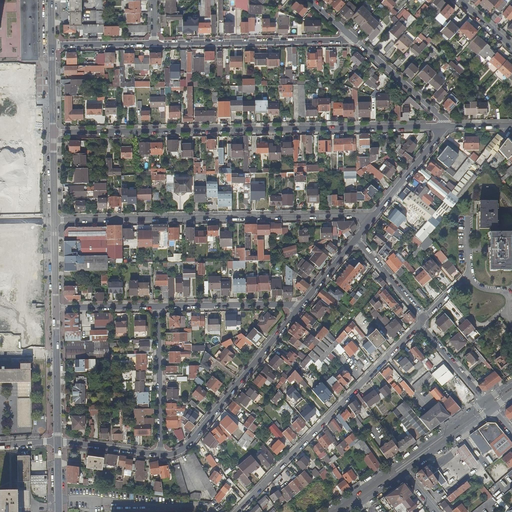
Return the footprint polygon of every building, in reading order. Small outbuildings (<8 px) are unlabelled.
[(34,16),(34,0),(22,0),(23,17),(34,16)] [(81,10),(80,0),(68,0),(69,10),(81,10)] [(95,0),(96,9),(103,9),(103,1),(103,0),(95,0)] [(140,9),(139,0),(136,0),(134,0),(129,0),(129,9),(126,9),(126,13),(127,13),(136,12),(136,9),(140,9)] [(175,12),(175,0),(165,0),(166,8),(165,8),(165,15),(182,14),(185,11),(175,12)] [(210,0),(204,0),(205,23),(198,23),(198,25),(198,32),(198,33),(211,32),(210,15),(210,5),(210,1),(210,0)] [(241,7),(248,10),(247,0),(235,0),(235,2),(242,4),(241,7)] [(341,0),(334,0),(331,4),(339,10),(345,3),(341,0)] [(395,3),(391,0),(383,0),(380,3),(390,12),(392,9),(391,8),(395,3)] [(444,2),(442,0),(434,0),(433,2),(442,10),(447,4),(444,2)] [(481,0),(480,2),(489,10),(493,6),(498,1),(496,0),(481,0)] [(498,0),(498,1),(493,6),(499,11),(508,0),(498,0)] [(291,7),(295,10),(295,9),(300,4),(296,1),(291,7)] [(351,4),(348,1),(340,11),(348,18),(353,12),(347,6),(348,5),(349,6),(351,4)] [(416,13),(420,16),(428,6),(425,3),(416,13)] [(307,10),(300,4),(295,9),(302,15),(307,10)] [(454,10),(447,4),(442,10),(438,14),(445,20),(443,23),(445,25),(450,20),(447,18),(454,10)] [(511,17),(511,7),(509,5),(502,13),(510,20),(511,17)] [(261,13),(261,6),(249,6),(249,14),(261,13)] [(370,14),(361,6),(352,16),(361,25),(370,15),(370,14)] [(404,9),(396,17),(399,20),(407,11),(404,9)] [(81,24),(81,10),(69,10),(69,24),(75,24),(81,24)] [(230,10),(223,10),(223,19),(223,23),(223,32),(233,32),(233,22),(229,22),(229,19),(227,19),(227,21),(225,21),(224,17),(230,17),(230,10)] [(140,22),(139,12),(136,12),(127,13),(127,22),(140,22)] [(178,32),(182,32),(182,22),(182,19),(182,14),(165,15),(160,15),(160,23),(161,23),(161,26),(167,25),(167,19),(179,19),(180,25),(178,25),(178,32)] [(408,27),(416,19),(412,14),(404,23),(408,27)] [(360,26),(370,34),(376,28),(379,24),(370,15),(361,25),(360,26)] [(35,45),(34,16),(23,17),(24,45),(35,45)] [(272,25),(272,23),(268,23),(268,19),(262,19),(262,30),(274,30),(274,25),(272,25)] [(440,30),(444,34),(449,38),(450,39),(459,29),(459,28),(450,20),(445,25),(440,30)] [(186,22),(182,22),(182,32),(193,31),(193,21),(186,21),(186,22)] [(319,21),(301,21),(301,22),(301,26),(301,30),(319,30),(319,21)] [(406,27),(398,21),(396,24),(390,31),(397,37),(406,27)] [(467,41),(468,41),(477,31),(469,23),(466,21),(459,28),(459,29),(469,38),(467,41)] [(98,32),(98,38),(104,38),(104,34),(104,25),(104,24),(83,24),(83,33),(83,38),(88,38),(87,32),(98,32)] [(287,24),(278,24),(278,33),(287,32),(287,24)] [(118,34),(118,25),(104,25),(104,34),(118,34)] [(380,31),(376,28),(370,34),(367,37),(372,40),(380,31)] [(404,33),(394,45),(403,53),(413,42),(404,33)] [(426,39),(420,34),(418,37),(422,41),(423,42),(427,45),(429,43),(432,40),(428,37),(426,39)] [(468,45),(477,54),(478,53),(487,44),(477,35),(468,45)] [(416,44),(412,47),(419,54),(427,45),(423,42),(422,44),(419,47),(416,44)] [(438,52),(429,43),(427,45),(432,50),(436,54),(438,52)] [(486,58),(489,60),(495,54),(492,51),(492,50),(489,47),(490,46),(487,43),(487,44),(478,53),(485,59),(486,58)] [(383,50),(387,53),(392,47),(389,44),(383,50)] [(24,57),(24,45),(20,45),(20,61),(38,60),(38,45),(35,45),(35,57),(24,57)] [(35,57),(35,45),(24,45),(24,57),(35,57)] [(410,50),(417,56),(419,54),(412,47),(410,50)] [(423,60),(427,64),(436,54),(432,50),(423,60)] [(450,61),(439,51),(438,52),(436,54),(446,62),(448,64),(450,61)] [(205,61),(204,61),(204,75),(209,75),(209,63),(206,63),(206,61),(214,61),(214,52),(205,52),(205,61)] [(245,62),(254,62),(254,54),(254,52),(245,52),(245,62)] [(489,60),(498,69),(506,60),(497,52),(495,54),(489,60)] [(76,53),(67,53),(67,64),(76,64),(76,53)] [(114,53),(105,53),(105,67),(114,66),(114,63),(116,63),(116,58),(114,58),(114,53)] [(160,53),(149,53),(149,58),(149,64),(153,64),(153,68),(157,68),(157,67),(159,67),(159,65),(161,65),(160,53)] [(307,67),(317,66),(317,64),(316,53),(307,54),(307,67)] [(351,59),(358,66),(364,59),(356,53),(351,59)] [(132,65),(134,65),(134,58),(134,54),(124,54),(124,65),(128,65),(128,67),(132,67),(132,65)] [(254,65),(267,65),(266,54),(254,54),(254,62),(254,65)] [(267,66),(279,66),(279,65),(279,54),(266,54),(267,65),(267,66)] [(244,68),(244,56),(230,56),(230,68),(244,68)] [(204,57),(192,57),(192,70),(195,70),(195,68),(200,68),(200,65),(204,65),(204,57)] [(134,69),(150,69),(150,68),(149,64),(149,58),(134,58),(134,65),(134,69)] [(498,69),(507,78),(508,76),(511,72),(511,65),(506,60),(498,69)] [(457,65),(455,63),(454,64),(450,61),(448,64),(449,65),(459,74),(465,68),(459,63),(457,65)] [(418,69),(411,63),(404,71),(411,77),(418,69)] [(86,72),(105,72),(104,65),(99,65),(64,66),(64,74),(83,74),(84,74),(84,73),(86,73),(86,72)] [(418,74),(427,82),(428,81),(435,73),(426,65),(418,74)] [(122,67),(120,67),(120,88),(123,87),(127,87),(135,87),(135,83),(135,80),(135,77),(132,78),(132,82),(125,82),(124,68),(122,67)] [(30,68),(0,68),(0,88),(31,88),(30,68)] [(291,79),(292,79),(292,75),(292,70),(286,70),(286,79),(281,79),(279,79),(280,85),(292,85),(291,79)] [(355,73),(349,79),(357,87),(363,80),(355,73)] [(428,81),(437,90),(440,86),(445,82),(435,73),(428,81)] [(368,81),(367,80),(365,82),(368,85),(367,85),(370,88),(372,86),(376,89),(379,85),(377,83),(378,81),(377,80),(379,78),(374,74),(368,81)] [(77,79),(61,80),(61,87),(65,87),(65,96),(71,96),(76,96),(76,85),(84,85),(84,79),(78,79),(77,79)] [(446,92),(440,86),(437,90),(433,95),(440,101),(445,96),(443,95),(446,92)] [(183,122),(193,122),(192,87),(187,87),(187,111),(188,111),(188,116),(183,116),(183,122)] [(455,93),(453,91),(447,97),(448,98),(442,105),(449,111),(455,104),(451,101),(454,98),(452,97),(455,93)] [(127,95),(124,95),(124,105),(133,105),(133,102),(134,102),(134,100),(133,100),(133,93),(127,93),(127,95)] [(388,104),(388,98),(388,95),(383,95),(377,95),(375,97),(375,106),(382,106),(382,104),(388,104)] [(159,107),(165,107),(165,96),(150,97),(150,107),(159,107)] [(420,112),(423,109),(409,96),(406,100),(420,112)] [(318,112),(330,111),(330,102),(330,99),(317,99),(317,100),(318,112)] [(72,119),(83,119),(83,110),(71,110),(71,100),(65,100),(65,121),(72,121),(72,119)] [(305,116),(318,116),(318,112),(317,100),(312,100),(312,105),(305,105),(305,116)] [(230,109),(230,112),(235,112),(235,111),(243,111),(242,110),(242,102),(242,101),(230,101),(230,102),(230,109)] [(261,112),(268,112),(267,101),(255,101),(255,102),(255,110),(255,112),(261,112)] [(470,104),(467,104),(464,104),(464,114),(468,113),(468,112),(477,112),(476,103),(476,101),(470,101),(470,104)] [(117,102),(105,102),(105,109),(105,114),(117,114),(117,102)] [(243,111),(248,111),(248,110),(255,110),(255,102),(242,102),(242,110),(243,111)] [(333,102),(330,102),(330,111),(333,110),(334,115),(334,116),(337,116),(337,115),(343,115),(343,105),(343,103),(333,103),(333,102)] [(487,102),(476,103),(477,112),(477,113),(487,113),(487,102)] [(101,103),(86,104),(86,115),(101,115),(101,103)] [(343,115),(343,116),(353,116),(353,110),(355,110),(354,105),(353,105),(353,104),(343,105),(343,115)] [(370,104),(357,104),(358,116),(370,116),(370,104)] [(403,113),(403,115),(403,117),(400,117),(400,121),(409,121),(408,105),(405,105),(405,108),(404,108),(404,113),(403,113)] [(220,106),(218,106),(218,121),(228,121),(228,117),(225,117),(225,112),(220,112),(220,106)] [(169,117),(180,117),(180,107),(169,107),(169,117)] [(141,120),(150,120),(150,111),(141,111),(141,120)] [(194,122),(205,121),(205,111),(194,111),(194,122)] [(216,111),(205,111),(205,121),(216,121),(216,111)] [(366,156),(367,165),(370,164),(369,148),(369,134),(359,134),(359,140),(364,140),(365,144),(365,156),(366,156)] [(435,211),(443,218),(487,165),(489,162),(498,150),(505,141),(497,134),(486,149),(491,154),(480,169),(477,167),(486,156),(482,153),(477,160),(474,163),(474,164),(459,182),(455,187),(452,190),(451,192),(444,200),(443,201),(443,202),(435,211)] [(395,150),(410,162),(413,158),(409,155),(401,149),(400,135),(396,135),(396,149),(395,150)] [(478,149),(478,137),(464,137),(464,150),(478,149)] [(334,151),(343,150),(343,139),(333,140),(334,151)] [(343,151),(356,150),(356,147),(355,139),(343,139),(343,150),(343,151)] [(498,150),(506,160),(508,159),(511,155),(511,144),(507,139),(505,141),(498,150)] [(167,151),(181,151),(180,144),(180,140),(167,141),(167,151)] [(215,140),(206,140),(207,149),(215,149),(215,140)] [(409,140),(401,149),(409,155),(416,146),(409,140)] [(84,141),(69,141),(70,152),(79,152),(79,146),(85,146),(84,141)] [(318,152),(325,152),(330,152),(330,141),(318,142),(318,152)] [(146,156),(151,156),(151,154),(151,143),(139,143),(140,154),(146,154),(146,156)] [(162,143),(151,143),(151,154),(162,154),(162,143)] [(268,144),(256,143),(256,154),(268,152),(268,144)] [(281,154),(293,154),(293,143),(280,143),(280,146),(281,154)] [(193,144),(186,144),(180,144),(181,151),(181,157),(193,157),(193,144)] [(231,157),(243,157),(243,151),(243,144),(231,144),(231,155),(231,157)] [(276,161),(281,161),(281,154),(280,146),(272,146),(272,144),(268,144),(268,152),(268,157),(268,159),(276,159),(276,161)] [(121,146),(121,158),(121,157),(132,157),(132,158),(132,146),(131,146),(131,147),(121,147),(121,146)] [(448,167),(458,155),(447,146),(437,159),(448,167)] [(223,148),(218,148),(218,159),(218,174),(227,173),(231,173),(231,163),(228,163),(228,168),(221,168),(221,165),(223,165),(223,148)] [(377,155),(377,150),(376,150),(376,148),(369,148),(370,164),(374,162),(374,160),(375,160),(375,155),(377,155)] [(86,165),(85,154),(74,154),(74,165),(86,165)] [(389,157),(387,160),(378,171),(382,174),(388,179),(396,168),(395,168),(398,164),(389,157)] [(107,169),(106,169),(106,175),(112,175),(112,174),(121,174),(121,168),(120,168),(113,168),(113,166),(111,166),(111,158),(106,158),(107,169)] [(456,173),(452,177),(459,182),(474,164),(474,163),(469,158),(468,158),(456,173)] [(444,173),(445,171),(441,168),(432,161),(426,169),(435,176),(440,170),(444,173)] [(306,164),(293,164),(293,172),(296,172),(302,172),(306,172),(306,166),(306,164)] [(378,178),(382,174),(378,171),(370,164),(367,165),(364,167),(367,168),(366,169),(378,178)] [(264,169),(264,165),(256,165),(256,169),(256,173),(260,173),(268,173),(268,169),(264,169)] [(367,168),(364,167),(361,169),(356,172),(356,173),(360,176),(363,172),(366,169),(367,168)] [(448,167),(445,171),(452,177),(456,173),(448,167)] [(74,168),(75,183),(88,183),(87,168),(74,168)] [(432,177),(421,168),(416,173),(424,180),(421,184),(424,187),(424,186),(432,177)] [(302,176),(302,172),(296,172),(296,176),(294,176),(294,182),(305,182),(305,176),(302,176)] [(231,181),(231,182),(244,182),(244,177),(245,177),(246,182),(250,182),(250,173),(243,173),(231,173),(231,179),(231,181)] [(254,173),(250,173),(250,182),(257,182),(257,183),(269,183),(268,173),(260,173),(256,173),(254,173)] [(424,180),(416,173),(413,178),(421,184),(424,180)] [(175,179),(175,174),(170,174),(166,174),(166,182),(175,182),(175,191),(190,191),(190,177),(183,177),(183,181),(180,181),(180,179),(175,179)] [(432,177),(424,186),(443,201),(444,200),(451,192),(437,181),(432,177)] [(449,182),(445,187),(451,192),(452,190),(455,187),(449,182)] [(421,184),(413,194),(416,195),(421,200),(429,190),(424,187),(421,184)] [(370,198),(378,191),(371,185),(366,191),(365,190),(363,192),(356,192),(356,193),(357,201),(364,201),(364,200),(367,201),(370,198)] [(194,202),(206,201),(206,187),(194,187),(194,202)] [(127,188),(121,188),(121,194),(121,197),(122,203),(127,203),(127,205),(137,204),(137,200),(136,190),(128,190),(127,188)] [(152,189),(136,190),(137,200),(152,200),(152,189)] [(307,203),(319,202),(319,189),(314,189),(314,190),(306,190),(307,203)] [(429,190),(421,200),(429,206),(435,211),(443,202),(429,190)] [(408,195),(405,198),(410,202),(416,195),(413,194),(411,192),(408,195)] [(228,204),(232,204),(232,198),(232,193),(228,193),(228,196),(217,196),(217,206),(228,206),(228,204)] [(356,193),(344,194),(344,203),(357,203),(357,201),(356,193)] [(271,205),(282,205),(281,195),(281,194),(279,194),(279,197),(270,197),(271,205)] [(292,195),(281,195),(282,205),(292,205),(292,195)] [(337,201),(337,198),(337,195),(328,196),(328,206),(343,206),(342,200),(337,201)] [(416,195),(410,202),(415,206),(416,205),(424,212),(429,206),(421,200),(416,195)] [(119,206),(122,206),(122,203),(121,197),(119,197),(109,197),(109,199),(108,199),(108,203),(109,203),(109,206),(119,206)] [(98,208),(107,208),(107,198),(105,198),(101,198),(98,198),(98,208)] [(403,208),(406,204),(403,201),(401,200),(399,198),(398,200),(396,198),(394,201),(403,208)] [(405,198),(403,201),(406,204),(421,216),(424,212),(416,205),(415,206),(410,202),(405,198)] [(76,211),(88,211),(88,207),(85,207),(84,201),(76,201),(76,211)] [(496,232),(496,202),(479,201),(479,229),(489,229),(489,270),(510,270),(510,233),(496,232)] [(424,212),(421,216),(427,221),(435,212),(435,211),(429,206),(424,212)] [(393,212),(387,219),(392,223),(394,225),(400,218),(393,212)] [(427,221),(435,227),(443,219),(435,212),(427,221)] [(418,214),(415,218),(421,224),(424,220),(418,214)] [(416,224),(418,225),(418,224),(421,226),(421,227),(426,221),(424,220),(421,224),(415,218),(412,216),(409,219),(411,220),(409,222),(414,226),(416,224)] [(352,231),(353,232),(358,225),(357,222),(332,222),(332,228),(332,230),(334,229),(334,227),(337,227),(338,227),(338,228),(339,229),(339,230),(340,230),(341,230),(342,231),(343,231),(344,233),(349,230),(351,232),(352,231)] [(276,234),(282,234),(282,229),(282,227),(282,224),(276,224),(276,225),(275,225),(275,223),(269,223),(270,225),(270,233),(276,233),(276,234)] [(388,233),(385,238),(388,240),(391,235),(398,228),(394,225),(392,223),(385,231),(388,233)] [(112,239),(122,239),(122,225),(107,225),(107,227),(107,240),(107,245),(112,245),(112,239)] [(164,233),(167,233),(167,225),(152,225),(152,232),(152,245),(152,248),(157,248),(157,243),(158,244),(158,231),(162,231),(162,232),(164,232),(164,233)] [(251,235),(257,235),(257,225),(244,225),(245,248),(245,261),(258,261),(257,256),(249,257),(248,253),(249,253),(249,237),(248,237),(248,235),(247,234),(251,234),(251,235)] [(258,256),(258,261),(270,260),(270,251),(270,243),(270,233),(270,225),(257,225),(257,235),(266,235),(266,244),(268,244),(268,255),(263,255),(263,240),(257,240),(257,244),(257,253),(257,256),(258,256)] [(207,235),(207,241),(212,241),(212,235),(217,235),(217,226),(207,226),(207,235)] [(64,232),(64,241),(107,240),(107,227),(68,227),(64,232)] [(178,228),(168,229),(168,239),(178,239),(178,228)] [(186,240),(195,240),(194,231),(194,230),(194,228),(186,228),(186,240)] [(303,231),(299,231),(300,242),(308,241),(307,230),(307,229),(306,229),(305,228),(304,229),(303,229),(303,230),(303,231)] [(332,230),(332,228),(321,229),(321,238),(332,238),(332,230)] [(397,239),(398,241),(404,234),(405,233),(398,228),(391,235),(393,237),(391,239),(395,242),(397,239)] [(123,239),(137,238),(137,231),(132,231),(132,229),(123,229),(123,239)] [(137,246),(152,245),(152,232),(143,232),(143,231),(137,231),(137,238),(137,246)] [(207,232),(202,231),(194,231),(195,240),(195,242),(207,242),(207,241),(207,235),(207,232)] [(224,246),(232,246),(232,231),(227,231),(227,232),(220,232),(220,246),(224,246)] [(372,239),(382,247),(384,245),(388,240),(385,238),(378,232),(372,239)] [(424,251),(433,242),(428,236),(422,242),(419,245),(421,248),(424,251)] [(322,243),(327,240),(326,239),(314,245),(321,251),(323,248),(320,245),(322,243)] [(80,242),(81,256),(107,255),(107,245),(107,240),(64,241),(64,256),(71,256),(71,248),(76,248),(76,242),(80,242)] [(135,249),(135,240),(124,240),(124,248),(135,249)] [(71,248),(71,256),(81,256),(80,242),(76,242),(76,248),(71,248)] [(335,250),(337,247),(332,244),(330,242),(328,244),(326,243),(324,246),(326,247),(325,248),(332,253),(333,253),(336,251),(335,250)] [(114,245),(112,245),(112,258),(107,258),(107,263),(123,263),(122,245),(114,245)] [(318,267),(327,256),(321,251),(314,245),(309,247),(312,250),(316,253),(308,263),(313,267),(315,265),(318,267)] [(391,250),(384,245),(382,247),(378,253),(383,259),(391,250)] [(413,257),(421,248),(419,245),(418,247),(411,255),(413,257)] [(285,257),(296,254),(296,251),(296,246),(283,249),(285,257)] [(245,261),(245,248),(241,248),(241,249),(236,249),(237,256),(240,256),(240,261),(245,261)] [(449,275),(456,269),(440,250),(437,252),(443,260),(442,261),(444,264),(442,266),(449,275)] [(168,257),(168,262),(175,262),(183,262),(182,253),(175,253),(175,257),(168,257)] [(398,269),(403,264),(405,262),(397,253),(395,256),(393,254),(388,258),(389,259),(386,262),(394,272),(398,269)] [(64,256),(64,271),(77,271),(82,271),(101,270),(108,270),(107,263),(107,258),(107,255),(81,256),(71,256),(64,256)] [(304,279),(314,268),(313,267),(308,263),(303,259),(299,264),(300,265),(298,267),(302,271),(298,275),(304,279)] [(437,273),(440,270),(431,259),(421,267),(423,270),(430,277),(431,279),(434,276),(433,274),(436,272),(437,273)] [(344,271),(339,277),(344,281),(339,287),(344,291),(349,285),(354,279),(358,273),(363,267),(358,264),(357,265),(352,261),(349,265),(344,271)] [(407,271),(408,270),(404,266),(403,264),(398,269),(395,273),(399,277),(404,272),(402,269),(404,268),(407,271)] [(405,264),(404,266),(408,270),(411,274),(413,273),(410,270),(409,269),(405,264)] [(195,269),(183,269),(183,278),(195,278),(195,269)] [(420,285),(430,277),(423,270),(414,278),(420,285)] [(370,277),(374,281),(375,280),(377,277),(378,276),(379,275),(375,271),(370,277)] [(163,298),(168,298),(168,296),(168,277),(168,275),(156,275),(156,281),(155,281),(155,285),(162,285),(163,291),(163,298)] [(262,291),(270,290),(270,279),(270,275),(262,275),(262,277),(258,277),(258,279),(258,292),(262,291)] [(254,293),(258,293),(258,292),(258,279),(254,279),(254,276),(245,277),(245,279),(245,282),(246,292),(254,292),(254,293)] [(213,289),(220,289),(220,283),(220,277),(208,277),(208,283),(208,289),(213,289)] [(339,277),(334,283),(339,287),(344,281),(339,277)] [(379,278),(377,277),(375,280),(374,281),(381,287),(382,288),(385,284),(380,278),(379,278)] [(281,279),(270,279),(270,290),(272,290),(272,296),(282,295),(281,279)] [(295,286),(304,292),(309,286),(302,279),(299,283),(298,283),(295,286)] [(289,287),(283,287),(283,298),(292,297),(292,280),(289,280),(289,287)] [(122,281),(108,282),(108,294),(123,293),(122,281)] [(132,295),(138,295),(138,283),(138,281),(130,281),(130,287),(131,287),(131,290),(132,295)] [(236,292),(246,292),(245,282),(236,282),(236,292)] [(149,283),(138,283),(138,295),(149,295),(149,283)] [(230,283),(220,283),(220,289),(221,290),(221,295),(226,295),(228,295),(230,295),(230,283)] [(77,289),(77,286),(64,286),(64,295),(69,300),(80,299),(80,295),(74,295),(74,294),(78,294),(78,292),(77,292),(77,289)] [(353,292),(350,295),(353,298),(356,301),(366,290),(361,286),(355,294),(353,292)] [(383,291),(381,288),(377,293),(393,311),(398,307),(396,305),(397,304),(384,290),(383,291)] [(428,298),(418,288),(416,290),(425,301),(428,298)] [(326,294),(327,292),(324,290),(323,289),(317,296),(335,310),(339,305),(326,294)] [(329,289),(327,292),(338,301),(343,294),(337,289),(334,293),(329,289)] [(373,302),(371,299),(368,302),(374,308),(376,310),(381,305),(376,299),(373,302)] [(328,308),(319,301),(310,312),(319,319),(328,308)] [(410,320),(413,323),(415,321),(415,318),(402,303),(398,307),(393,311),(401,320),(402,319),(407,323),(410,320)] [(393,338),(397,335),(395,333),(388,325),(376,310),(374,308),(370,312),(371,313),(371,314),(393,338)] [(259,319),(260,321),(257,325),(265,332),(276,319),(267,312),(265,312),(259,319)] [(107,340),(109,340),(109,338),(109,325),(109,323),(108,321),(108,313),(87,313),(87,315),(95,315),(95,330),(93,330),(94,348),(94,358),(107,357),(107,340)] [(308,324),(313,318),(306,313),(300,322),(307,327),(309,329),(311,326),(308,324)] [(85,358),(85,348),(85,341),(80,341),(80,314),(67,314),(65,316),(65,341),(66,341),(66,359),(85,358)] [(240,314),(226,315),(226,327),(241,326),(240,314)] [(443,331),(453,323),(445,314),(435,322),(443,331)] [(169,327),(180,327),(185,327),(185,316),(172,317),(171,316),(169,318),(169,319),(169,327)] [(200,326),(200,317),(195,317),(193,317),(191,317),(191,326),(200,326)] [(394,321),(388,325),(395,333),(402,327),(394,318),(393,320),(394,321)] [(213,320),(213,319),(208,319),(208,331),(221,331),(220,320),(213,320)] [(500,330),(511,344),(511,334),(499,319),(480,336),(471,344),(481,356),(487,352),(482,346),(482,343),(496,331),(500,330)] [(467,320),(457,328),(464,336),(474,328),(467,320)] [(145,321),(134,321),(134,331),(146,331),(147,330),(147,327),(146,326),(145,326),(145,321)] [(362,338),(365,336),(352,321),(343,331),(346,335),(353,328),(362,338)] [(116,322),(116,332),(127,332),(126,322),(122,322),(121,322),(116,322)] [(299,338),(305,330),(296,322),(288,332),(293,336),(297,340),(298,339),(299,340),(300,339),(299,338)] [(315,338),(320,342),(328,332),(329,331),(323,327),(315,338)] [(254,328),(247,338),(252,343),(255,344),(263,335),(254,328)] [(29,346),(42,346),(42,330),(28,331),(29,346)] [(375,330),(366,338),(376,348),(385,340),(375,330)] [(338,344),(347,335),(346,335),(343,331),(335,340),(338,344)] [(180,333),(173,333),(173,342),(179,342),(179,340),(184,340),(184,341),(187,341),(187,332),(183,333),(180,333)] [(330,353),(338,344),(335,340),(328,332),(320,342),(317,345),(311,351),(307,356),(314,364),(318,359),(321,363),(330,353)] [(250,345),(252,343),(247,338),(241,333),(237,335),(239,339),(237,340),(235,342),(235,344),(240,348),(246,342),(250,345)] [(466,342),(458,333),(450,341),(451,340),(457,348),(462,344),(463,345),(466,342)] [(312,342),(317,345),(320,342),(315,338),(311,335),(303,344),(307,348),(312,342)] [(297,349),(302,343),(297,340),(293,336),(288,342),(297,349)] [(234,345),(230,338),(221,343),(224,346),(228,345),(229,348),(234,345)] [(149,350),(149,344),(149,340),(133,340),(133,343),(139,343),(139,350),(135,350),(135,354),(137,354),(146,354),(146,350),(149,350)] [(357,349),(351,342),(343,348),(350,356),(357,349)] [(414,347),(410,350),(420,361),(421,362),(425,359),(414,347)] [(94,358),(94,348),(85,348),(85,358),(94,358)] [(226,348),(216,360),(224,366),(228,361),(229,359),(231,360),(235,355),(234,354),(232,352),(226,348)] [(180,363),(180,351),(170,352),(170,363),(180,363)] [(205,363),(211,356),(205,351),(200,365),(203,368),(207,371),(210,367),(205,363)] [(283,354),(280,358),(283,360),(289,366),(292,361),(297,356),(296,355),(290,351),(286,356),(283,354)] [(299,352),(296,355),(297,356),(303,361),(306,357),(299,352)] [(465,356),(472,364),(477,360),(470,352),(465,356)] [(494,360),(487,352),(482,356),(485,360),(489,364),(494,360)] [(335,358),(330,353),(321,363),(323,365),(326,368),(335,358)] [(146,364),(146,354),(137,354),(137,364),(137,370),(145,370),(145,364),(146,364)] [(510,362),(504,354),(495,360),(501,368),(510,362)] [(276,355),(268,365),(275,370),(283,360),(280,358),(276,355)] [(300,365),(304,368),(306,366),(309,369),(310,369),(314,364),(307,356),(306,357),(303,361),(300,365)] [(404,356),(402,358),(401,357),(396,361),(397,362),(396,362),(405,372),(413,366),(404,356)] [(95,369),(95,359),(76,360),(76,367),(75,367),(76,372),(85,372),(85,369),(95,369)] [(317,370),(323,365),(321,363),(318,359),(314,364),(310,369),(312,371),(315,368),(317,370)] [(489,369),(491,367),(489,364),(485,360),(483,362),(489,369)] [(355,364),(360,370),(364,367),(359,361),(355,364)] [(417,372),(424,366),(421,362),(420,361),(413,366),(414,367),(417,372)] [(18,427),(32,428),(30,364),(20,364),(21,370),(0,370),(0,382),(17,382),(18,427)] [(194,370),(199,370),(200,366),(200,365),(190,366),(190,379),(194,379),(194,378),(194,375),(194,374),(194,370)] [(264,368),(259,374),(260,375),(268,381),(273,375),(271,374),(272,372),(269,369),(267,371),(264,368)] [(283,372),(281,375),(282,377),(286,380),(295,370),(292,368),(286,375),(283,372)] [(389,368),(382,375),(397,393),(401,390),(397,386),(395,388),(393,385),(392,385),(389,382),(391,380),(390,379),(391,377),(389,375),(392,372),(389,368)] [(145,381),(145,370),(137,370),(133,370),(133,381),(135,381),(143,381),(145,381)] [(304,388),(307,385),(302,378),(295,370),(286,380),(291,385),(294,382),(297,385),(300,382),(304,388)] [(348,381),(351,378),(344,371),(335,379),(342,387),(345,384),(346,384),(348,383),(347,382),(348,381)] [(424,385),(426,388),(436,380),(429,371),(412,386),(416,391),(423,385),(424,385)] [(501,371),(497,374),(502,379),(505,377),(501,371)] [(484,380),(478,384),(482,390),(486,391),(502,379),(497,374),(495,372),(483,380),(484,380)] [(259,377),(258,376),(257,377),(255,380),(256,380),(253,383),(260,389),(262,387),(261,387),(264,382),(268,386),(270,383),(268,381),(260,375),(259,377)] [(202,385),(204,381),(197,377),(195,382),(202,385)] [(216,389),(222,383),(215,377),(207,386),(212,390),(214,387),(216,389)] [(282,377),(280,380),(281,381),(281,382),(279,381),(277,383),(278,384),(276,388),(278,389),(286,380),(282,377)] [(337,394),(343,388),(342,387),(335,379),(333,377),(327,382),(332,387),(332,388),(337,394)] [(73,388),(73,394),(84,394),(84,393),(84,387),(87,387),(87,384),(86,384),(86,378),(77,378),(77,384),(76,384),(76,388),(73,388)] [(398,380),(411,396),(414,393),(401,378),(398,380)] [(144,392),(143,381),(135,381),(135,386),(135,392),(137,392),(144,392)] [(321,382),(311,390),(323,404),(333,396),(321,382)] [(167,388),(167,402),(177,402),(177,384),(168,384),(168,388),(167,388)] [(378,389),(375,391),(380,399),(381,400),(391,392),(389,389),(390,388),(387,384),(379,391),(378,389)] [(207,392),(199,386),(192,395),(200,401),(207,392)] [(251,387),(245,395),(251,400),(253,401),(259,394),(251,387)] [(465,405),(450,388),(446,391),(450,396),(461,408),(463,407),(465,405)] [(295,394),(297,392),(294,389),(292,390),(286,396),(290,399),(295,394)] [(368,408),(380,399),(375,391),(375,390),(362,399),(367,406),(368,408)] [(447,399),(438,390),(432,395),(439,403),(451,416),(461,408),(450,396),(447,399)] [(277,391),(270,401),(274,404),(282,394),(277,391)] [(149,403),(148,392),(145,392),(144,392),(137,392),(137,403),(149,403)] [(247,404),(251,400),(245,395),(242,393),(236,400),(245,407),(247,405),(248,406),(249,405),(247,404)] [(84,400),(84,394),(73,394),(73,401),(74,402),(76,402),(76,403),(86,403),(86,400),(84,400)] [(364,408),(367,406),(362,399),(358,394),(356,396),(364,408)] [(355,400),(348,405),(354,413),(361,408),(355,400)] [(241,407),(233,401),(228,408),(229,409),(229,410),(235,415),(241,407)] [(404,415),(411,409),(404,401),(397,408),(403,415),(404,415)] [(439,403),(419,418),(430,430),(432,428),(435,419),(446,419),(450,416),(451,416),(439,403)] [(355,421),(358,419),(355,414),(354,413),(348,405),(345,409),(346,410),(347,409),(351,415),(350,415),(352,418),(351,419),(353,423),(355,421)] [(312,408),(319,416),(322,414),(315,406),(312,408)] [(144,414),(154,414),(154,408),(135,409),(135,424),(139,424),(142,424),(150,424),(154,424),(154,418),(144,419),(144,414)] [(347,409),(346,410),(341,415),(344,420),(350,415),(351,415),(347,409)] [(412,424),(406,429),(410,434),(413,437),(416,441),(430,430),(419,418),(412,410),(405,416),(412,424)] [(190,411),(187,414),(185,417),(192,422),(197,416),(190,411)] [(305,412),(303,414),(301,415),(310,426),(314,423),(305,412)] [(347,430),(350,428),(344,420),(341,415),(339,413),(331,422),(337,430),(339,432),(345,427),(347,430)] [(72,417),(72,429),(84,429),(84,416),(72,417)] [(172,424),(172,426),(172,428),(177,428),(177,416),(166,416),(166,424),(172,424)] [(251,416),(243,425),(248,429),(255,419),(251,416)] [(227,417),(219,424),(220,425),(226,430),(227,431),(234,424),(227,417)] [(306,425),(299,418),(292,425),(298,432),(306,425)] [(183,424),(191,431),(195,426),(187,419),(183,424)] [(435,419),(432,428),(446,419),(435,419)] [(334,432),(337,430),(331,422),(328,425),(334,432)] [(397,437),(400,441),(410,434),(406,429),(401,422),(399,423),(405,431),(397,437)] [(122,425),(122,429),(122,434),(114,434),(114,439),(114,440),(126,440),(126,424),(122,424),(122,423),(121,423),(121,425),(122,425)] [(498,458),(511,446),(511,442),(495,423),(488,423),(478,429),(496,455),(498,458)] [(134,424),(134,434),(150,434),(150,424),(142,424),(139,424),(135,424),(134,424)] [(278,440),(284,435),(282,434),(277,428),(274,424),(268,429),(271,432),(278,440)] [(223,434),(226,430),(220,425),(212,432),(214,435),(213,436),(218,443),(219,444),(227,438),(223,434)] [(289,428),(282,434),(284,435),(289,441),(296,436),(289,428)] [(335,441),(333,439),(332,437),(325,428),(323,430),(326,434),(332,443),(335,441)] [(109,438),(109,429),(100,429),(100,438),(109,438)] [(122,434),(122,429),(112,429),(112,440),(114,439),(114,434),(122,434)] [(488,461),(496,455),(478,429),(470,435),(488,461)] [(252,440),(255,436),(247,430),(244,434),(248,437),(252,440)] [(354,442),(350,446),(351,448),(351,447),(354,445),(359,440),(357,437),(353,432),(345,440),(348,445),(353,441),(354,442)] [(358,450),(359,452),(367,446),(365,444),(372,438),(368,433),(359,440),(354,445),(358,450)] [(237,444),(241,448),(248,437),(244,434),(237,444)] [(334,451),(337,450),(336,448),(332,443),(326,434),(318,440),(324,449),(329,445),(334,451)] [(400,441),(395,444),(397,447),(399,450),(400,452),(412,443),(416,441),(413,437),(410,434),(400,441)] [(214,448),(218,443),(213,436),(212,437),(209,435),(203,442),(209,448),(211,445),(214,448)] [(285,446),(278,440),(270,448),(276,454),(285,446)] [(345,440),(341,443),(339,444),(338,445),(336,448),(337,450),(338,451),(341,456),(343,454),(345,453),(343,450),(348,445),(345,440)] [(395,444),(392,440),(387,443),(385,442),(384,443),(384,445),(380,449),(387,458),(391,455),(399,450),(397,447),(395,444)] [(321,454),(324,451),(318,443),(312,449),(317,455),(320,453),(321,454)] [(464,444),(456,450),(458,452),(470,469),(478,463),(464,444)] [(257,457),(266,467),(273,462),(271,460),(274,457),(263,445),(260,448),(264,452),(257,457)] [(359,452),(373,471),(381,465),(367,446),(359,452)] [(400,452),(399,450),(391,455),(387,458),(388,460),(400,452)] [(212,498),(216,495),(217,494),(209,478),(193,451),(188,454),(212,498)] [(511,465),(511,454),(510,452),(502,459),(510,468),(511,465)] [(107,455),(104,455),(104,458),(103,464),(106,464),(116,466),(118,456),(108,454),(107,455)] [(30,481),(30,456),(18,456),(18,482),(30,481)] [(88,456),(86,468),(102,470),(103,464),(104,458),(88,456)] [(251,456),(238,467),(243,473),(247,478),(261,467),(251,456)] [(303,457),(297,464),(302,470),(309,463),(303,457)] [(133,460),(126,459),(125,466),(125,469),(127,469),(127,471),(131,471),(132,464),(133,460)] [(135,464),(132,464),(131,471),(133,472),(135,472),(135,479),(145,480),(145,471),(143,471),(144,461),(137,460),(136,463),(135,462),(135,464)] [(331,461),(325,467),(326,469),(330,465),(333,463),(331,461)] [(159,478),(160,478),(159,467),(158,462),(149,463),(151,474),(158,473),(159,478)] [(79,484),(78,467),(67,465),(67,483),(79,484)] [(167,465),(159,467),(160,478),(161,478),(169,477),(167,465)] [(179,465),(172,466),(180,493),(182,498),(200,501),(201,494),(195,493),(189,496),(179,465)] [(216,467),(209,478),(215,483),(221,475),(218,473),(220,470),(216,467)] [(315,469),(310,473),(315,478),(319,475),(321,473),(324,471),(326,469),(325,467),(318,472),(315,469)] [(420,475),(416,478),(426,490),(438,482),(428,467),(425,469),(424,468),(417,472),(420,475)] [(338,478),(342,476),(337,469),(333,471),(338,478)] [(356,477),(359,475),(356,470),(353,472),(351,470),(343,476),(348,483),(356,477)] [(304,472),(297,478),(304,488),(312,481),(304,472)] [(247,486),(251,482),(247,478),(243,473),(239,477),(247,486)] [(490,477),(495,484),(499,481),(494,474),(490,477)] [(274,484),(276,482),(281,477),(279,475),(272,482),(274,484)] [(31,476),(31,484),(47,484),(47,476),(31,476)] [(294,481),(280,493),(282,496),(287,502),(304,488),(297,478),(295,476),(291,478),(294,481)] [(234,484),(229,478),(225,481),(231,487),(234,484)] [(350,487),(345,480),(337,485),(340,490),(339,491),(341,494),(350,487)] [(469,480),(446,498),(450,502),(452,500),(453,501),(454,500),(454,499),(472,484),(469,480)] [(154,481),(153,488),(153,491),(153,494),(163,496),(161,482),(154,481)] [(409,497),(413,494),(405,484),(402,483),(382,498),(386,504),(387,503),(392,509),(409,497)] [(216,496),(220,500),(230,487),(226,484),(216,496)] [(492,496),(483,486),(479,489),(488,500),(492,496)] [(18,490),(0,490),(0,511),(18,511),(18,507),(18,490)] [(30,490),(18,490),(18,507),(30,507),(30,490)] [(280,493),(278,490),(269,496),(273,502),(282,496),(280,493)] [(269,502),(265,497),(258,503),(264,509),(268,506),(266,504),(269,502)] [(411,500),(409,497),(392,509),(391,510),(392,511),(412,511),(411,510),(416,506),(413,503),(411,501),(411,500)] [(497,500),(505,510),(509,507),(501,497),(497,500)] [(440,505),(446,511),(450,511),(452,511),(452,510),(445,501),(440,505)]
